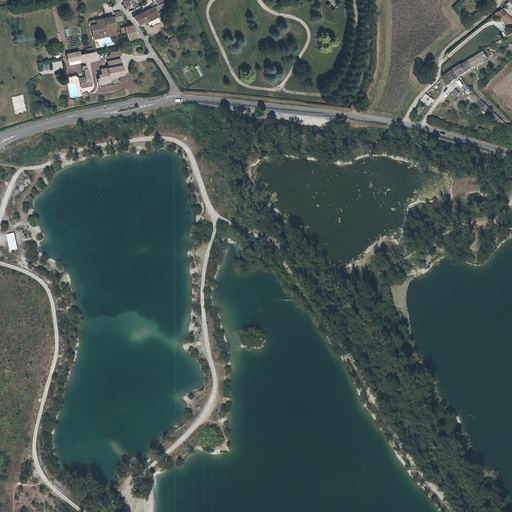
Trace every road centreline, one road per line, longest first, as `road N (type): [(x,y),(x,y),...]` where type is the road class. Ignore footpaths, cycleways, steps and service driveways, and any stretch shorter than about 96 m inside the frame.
road 1 (track): [(105,511),(210,406),(215,388),(201,292),(215,217),(187,150),(145,137),(21,170),(0,212)]
road 2 (track): [(452,511),(277,254),(215,217)]
road 3 (track): [(0,262),(34,276),(49,293),(57,353),(33,449),(45,480),(83,511)]
road 4 (track): [(353,0),(351,55),(332,91),(320,96),(240,83),(207,18),(211,0)]
road 5 (tertiary): [(402,125),(177,99)]
road 6 (residential): [(402,125),(436,78),(445,49),(492,11)]
road 7 (track): [(259,0),(309,33),(279,91)]
